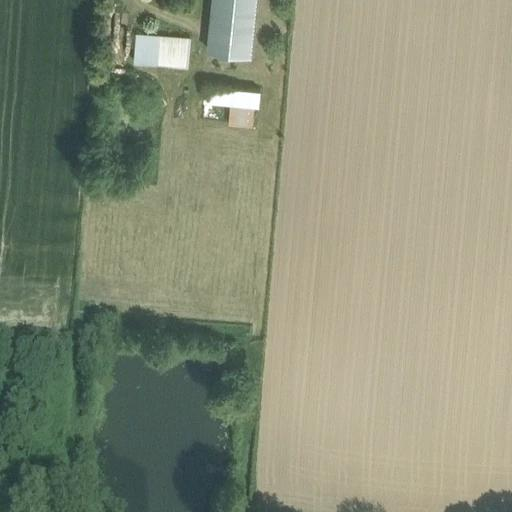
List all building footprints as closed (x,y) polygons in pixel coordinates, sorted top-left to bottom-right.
[(255,0),(214,0),(210,50),(250,55),(255,0)] [(191,39),(136,35),(134,60),(189,65),(191,39)] [(256,125),(261,85),(205,78),(203,99),(231,103),(229,122),(256,125)] [(116,120),(90,118),(89,136),(115,138),(116,120)] [(182,126),(130,121),(128,139),(181,144),(182,126)]
